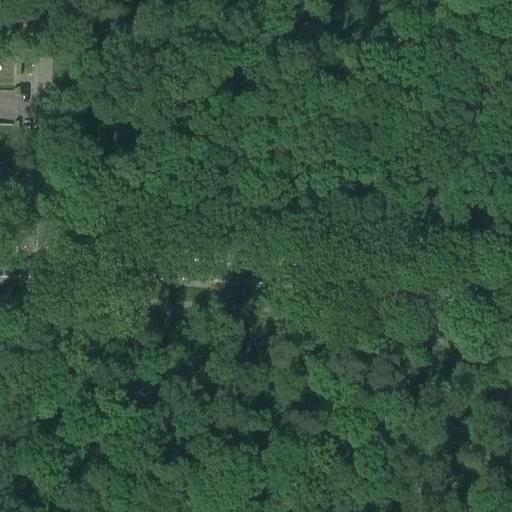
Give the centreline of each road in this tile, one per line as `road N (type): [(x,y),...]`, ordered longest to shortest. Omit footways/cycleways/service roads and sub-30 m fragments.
road 1 (tertiary): [(511,300),(280,275),(36,266)]
road 2 (residential): [(36,266),(44,0)]
